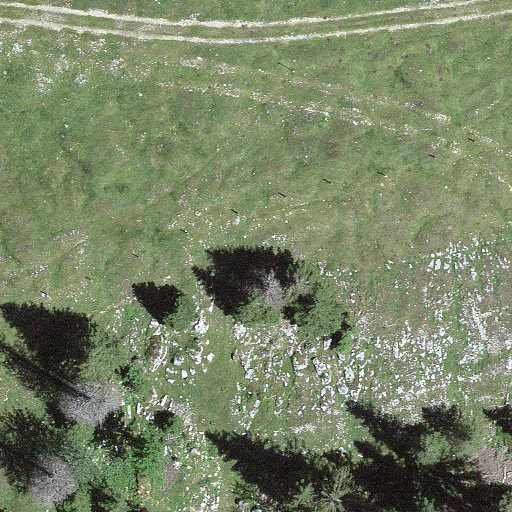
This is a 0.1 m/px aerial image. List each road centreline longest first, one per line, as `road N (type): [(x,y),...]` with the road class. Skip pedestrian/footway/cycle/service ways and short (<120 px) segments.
road 1 (track): [(503,0),(355,25),(223,35),(0,13)]
road 2 (track): [(511,164),(401,117),(155,61),(109,26)]
